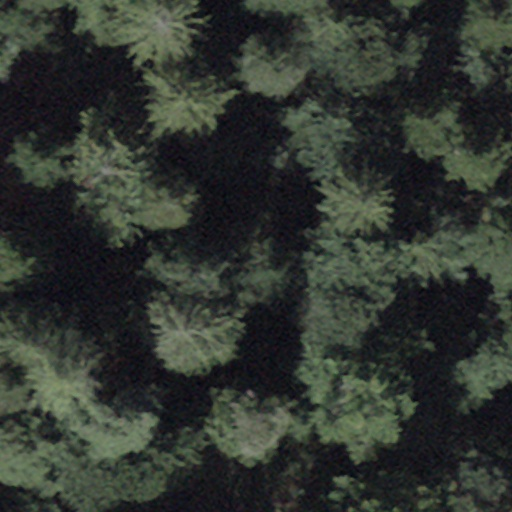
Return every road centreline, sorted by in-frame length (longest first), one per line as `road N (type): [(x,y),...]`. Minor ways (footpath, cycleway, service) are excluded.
road 1 (track): [(0,183),(58,205),(96,299),(248,463),(262,511)]
road 2 (track): [(0,492),(249,511)]
